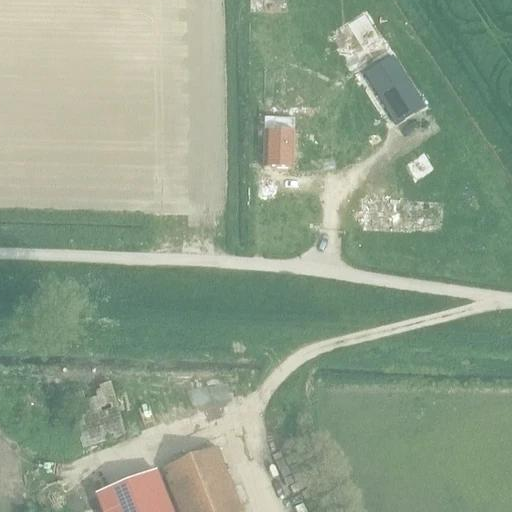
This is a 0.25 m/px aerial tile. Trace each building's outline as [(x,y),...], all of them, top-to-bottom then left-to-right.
[(363,77),(396,127),(423,110),(392,59),(363,77)] [(293,170),(294,121),(265,120),(263,169),(293,170)] [(326,121),(305,120),(304,135),(326,136),(326,121)] [(371,189),(370,223),(451,225),(452,192),(371,189)] [(179,511),(242,511),(217,448),(163,470),(179,511)] [(170,511),(155,473),(94,497),(100,511),(170,511)]
